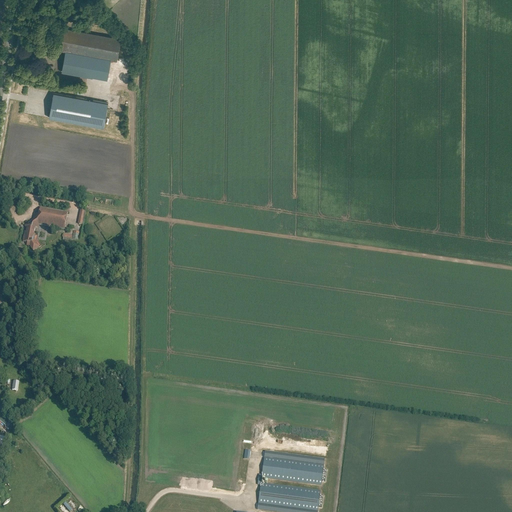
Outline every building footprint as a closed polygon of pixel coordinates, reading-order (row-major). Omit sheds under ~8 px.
[(61,50),(116,60),(120,39),(65,29),(61,50)] [(108,103),(53,93),(49,118),(103,128),(108,103)] [(24,234),(23,242),(31,243),(32,245),(30,246),(33,252),(39,247),(34,241),(35,235),(34,235),(35,227),(38,228),(39,224),(65,229),(67,212),(40,207),(38,216),(34,216),(33,223),(30,222),(25,226),(27,229),(26,234),(24,234)] [(67,235),(66,240),(72,241),(73,239),(78,240),(79,232),(73,231),(72,236),(67,235)] [(9,422),(0,415),(0,414),(0,421),(6,426),(9,422)] [(324,466),(325,459),(265,451),(265,454),(264,458),(284,460),(324,466)] [(259,476),(258,485),(261,485),(258,504),(269,505),(318,511),(318,507),(322,508),(324,497),(320,496),(320,492),(261,484),(262,478),(321,486),(322,482),(326,482),(327,471),(323,470),(324,466),(284,460),(264,458),(262,476),(259,476)]
